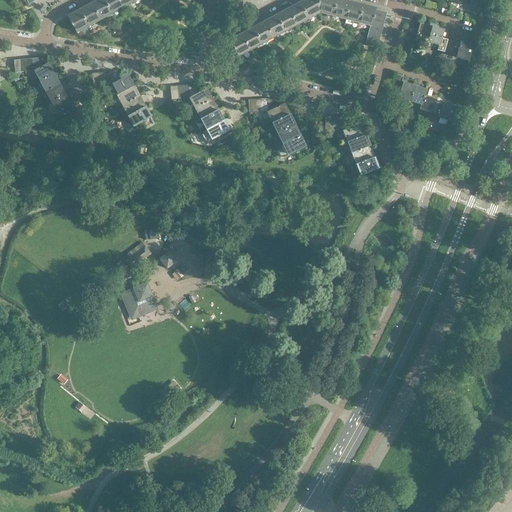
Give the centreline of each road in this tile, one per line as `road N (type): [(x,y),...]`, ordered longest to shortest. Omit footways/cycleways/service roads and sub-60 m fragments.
road 1 (secondary): [(488,103),(432,255),(296,511)]
road 2 (secondary): [(317,511),(402,361),(485,169),(511,134)]
road 3 (residential): [(372,108),(203,72)]
road 4 (residential): [(203,72),(42,45)]
